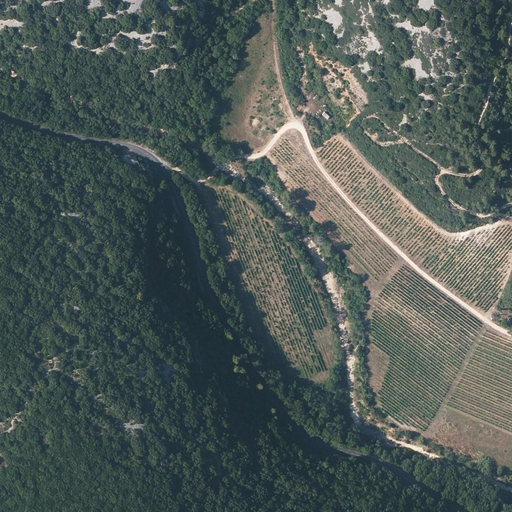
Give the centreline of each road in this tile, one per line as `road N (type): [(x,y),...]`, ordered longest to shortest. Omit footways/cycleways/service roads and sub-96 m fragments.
road 1 (tertiary): [(0,115),(155,161),(223,315),(286,421),(458,511)]
road 2 (track): [(511,335),(421,272),(325,173),(296,124),(264,153),(231,156),(204,178),(161,167)]
road 3 (track): [(511,204),(486,214),(462,209),(435,175),(482,167),(476,130),(511,12)]
